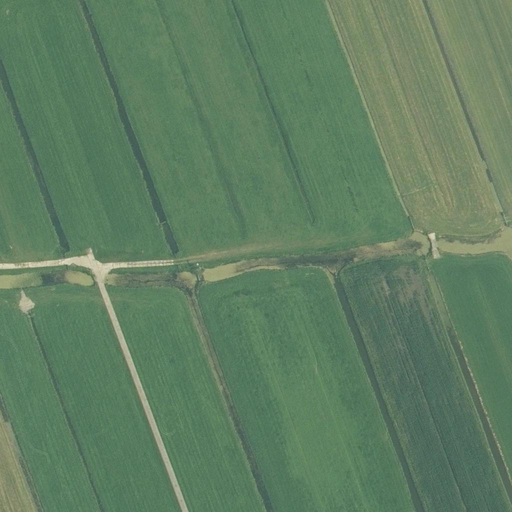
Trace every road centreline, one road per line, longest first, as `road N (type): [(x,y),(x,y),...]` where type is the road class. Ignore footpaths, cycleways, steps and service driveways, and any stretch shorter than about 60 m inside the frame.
road 1 (track): [(511,223),(480,233),(412,225),(181,265),(0,269)]
road 2 (track): [(185,511),(97,268)]
